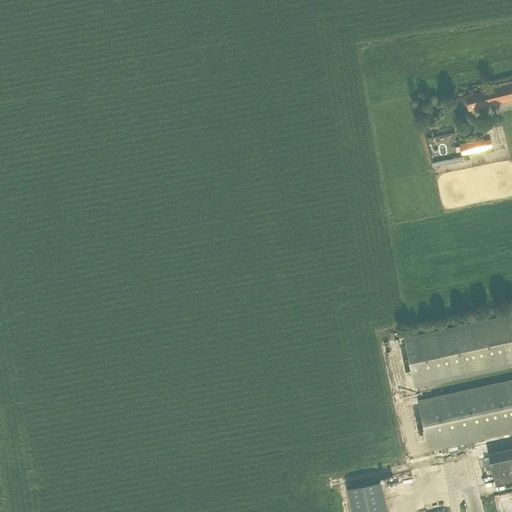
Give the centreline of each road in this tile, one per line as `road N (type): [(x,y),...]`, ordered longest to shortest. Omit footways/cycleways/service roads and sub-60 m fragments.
road 1 (track): [(224,0),(324,483)]
road 2 (track): [(195,511),(438,459)]
